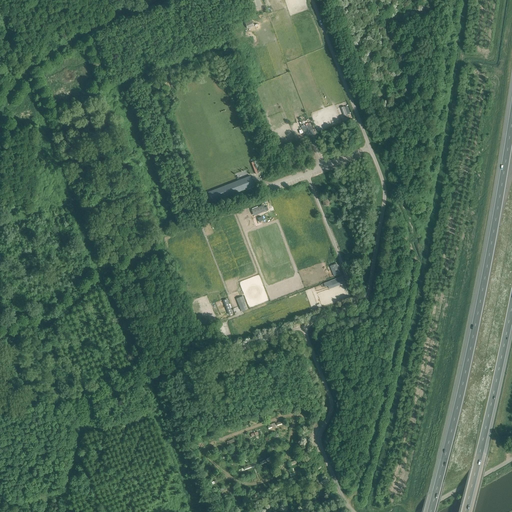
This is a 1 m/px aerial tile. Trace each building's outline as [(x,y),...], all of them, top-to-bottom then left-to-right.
[(343,104),(339,106),(344,116),(348,114),(343,104)] [(312,124),(301,128),(302,132),(313,128),(312,124)] [(212,202),(254,186),(250,176),(208,192),(212,202)] [(331,270),(334,269),(336,275),(340,274),(337,264),(330,266),(331,270)] [(331,285),(332,285),(332,286),(344,281),(342,277),(324,284),(325,287),(331,285)] [(242,297),(236,299),(241,311),(246,308),(242,297)] [(266,439),(268,443),(280,437),(279,433),(266,439)]
